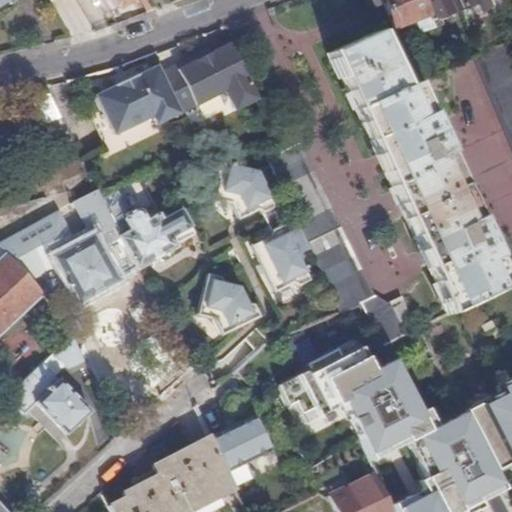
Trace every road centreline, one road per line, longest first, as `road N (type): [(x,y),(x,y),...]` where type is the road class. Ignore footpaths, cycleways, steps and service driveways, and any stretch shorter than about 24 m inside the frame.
road 1 (residential): [(58,511),(260,336)]
road 2 (residential): [(0,75),(99,50),(233,0)]
